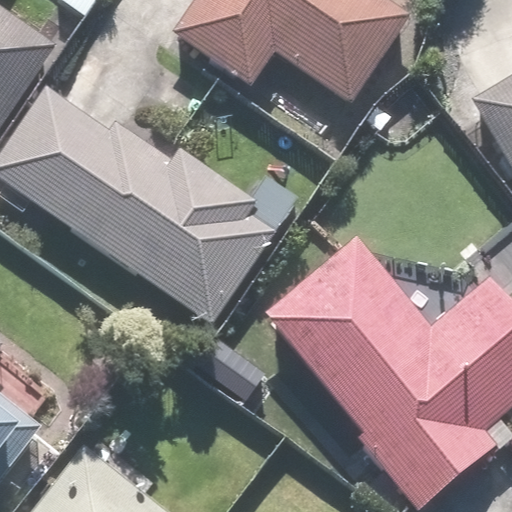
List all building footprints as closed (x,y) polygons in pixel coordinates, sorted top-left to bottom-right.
[(0,0),(0,134),(54,56),(0,19),(0,0)] [(198,0),(168,45),(246,99),(270,64),(347,117),(408,29),(365,0),(198,0)] [(511,188),(511,86),(467,113),(511,188)] [(42,100),(0,161),(0,194),(209,337),(273,243),(246,225),(253,215),(175,162),(168,172),(111,134),(105,143),(42,100)] [(384,488),(404,511),(428,511),(494,457),(482,443),(511,418),(511,327),(483,293),(426,341),(351,253),(258,331),(358,448),(354,452),(371,473),(369,475),(382,490),(384,488)] [(0,487),(38,439),(0,409),(0,487)] [(146,511),(79,460),(38,511),(146,511)]
